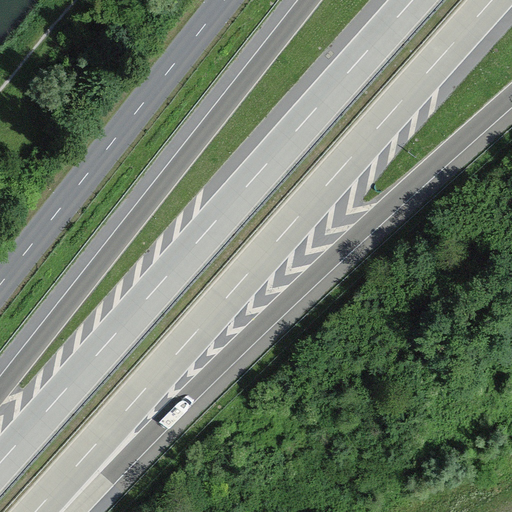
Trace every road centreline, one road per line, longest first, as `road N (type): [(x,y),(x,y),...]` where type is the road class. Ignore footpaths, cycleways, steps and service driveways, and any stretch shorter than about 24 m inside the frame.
road 1 (motorway): [(35,511),(493,0)]
road 2 (motorway): [(416,0),(0,463)]
road 3 (motorway): [(70,511),(511,107)]
road 4 (motorway): [(313,0),(0,393)]
road 5 (unclassified): [(230,0),(0,289)]
road 6 (track): [(0,100),(84,0)]
